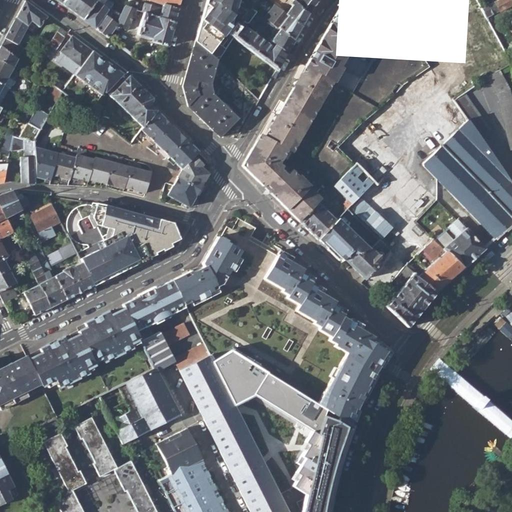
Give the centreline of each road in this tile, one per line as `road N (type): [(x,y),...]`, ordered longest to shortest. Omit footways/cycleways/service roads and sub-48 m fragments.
road 1 (residential): [(408,349),(229,167)]
road 2 (residential): [(12,338),(177,257),(204,219)]
road 3 (residential): [(229,167),(330,0)]
road 4 (residential): [(408,349),(371,416),(343,511)]
road 5 (residential): [(165,371),(236,511)]
road 6 (residential): [(162,95),(40,0)]
road 7 (residential): [(151,206),(0,188)]
road 8 (residential): [(511,245),(408,349)]
